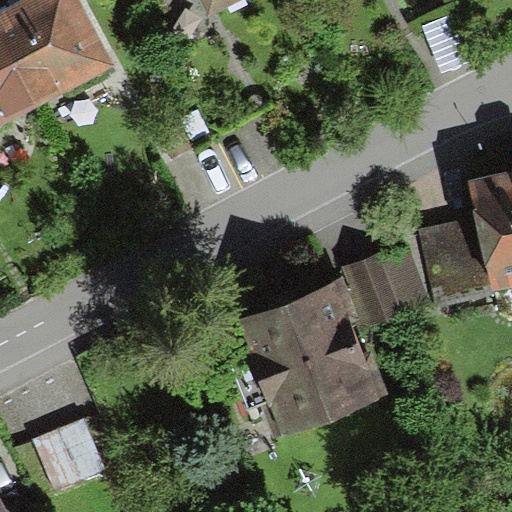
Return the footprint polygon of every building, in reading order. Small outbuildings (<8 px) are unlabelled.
[(68,0),(32,0),(0,16),(0,136),(110,81),(68,0)] [(187,0),(202,29),(260,0),(187,0)] [(511,175),(469,184),(478,231),(493,310),(511,306),(511,175)] [(433,321),(493,310),(478,231),(418,242),(433,321)] [(333,294),(238,325),(282,458),(376,427),(333,294)] [(27,453),(46,501),(100,480),(81,431),(27,453)]
